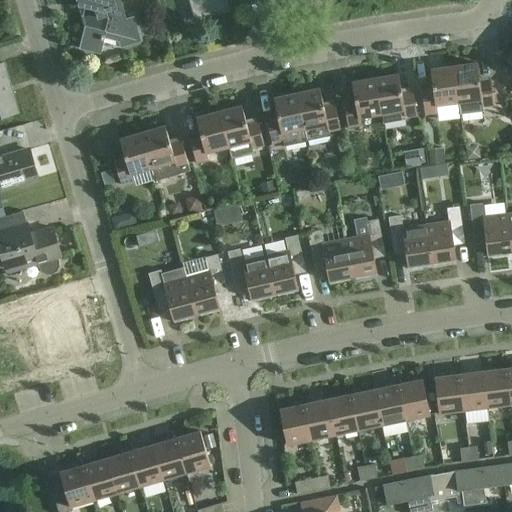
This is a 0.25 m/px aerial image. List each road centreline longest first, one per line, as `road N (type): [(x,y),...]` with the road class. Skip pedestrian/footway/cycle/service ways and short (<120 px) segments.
road 1 (residential): [(149,391),(68,119)]
road 2 (residential): [(233,362),(402,321),(511,312)]
road 3 (residential): [(281,59),(494,19),(493,0)]
road 4 (residential): [(68,119),(281,59)]
road 5 (residential): [(0,433),(149,391)]
road 6 (residential): [(256,511),(233,362)]
road 7 (residential): [(68,119),(32,0)]
